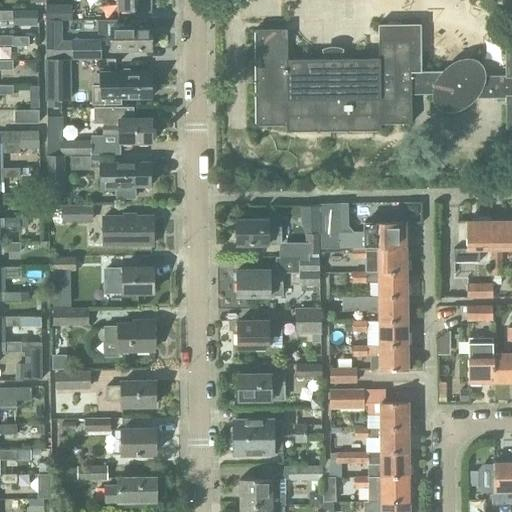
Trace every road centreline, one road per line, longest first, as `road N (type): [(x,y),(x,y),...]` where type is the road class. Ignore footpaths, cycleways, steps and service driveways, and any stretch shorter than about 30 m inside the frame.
road 1 (residential): [(199,511),(194,0)]
road 2 (residential): [(443,511),(441,423),(511,422)]
